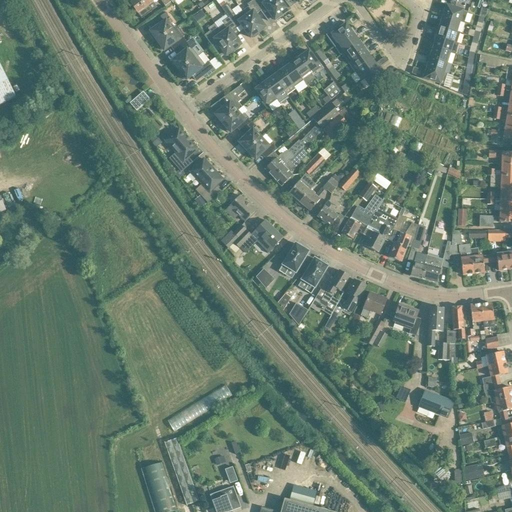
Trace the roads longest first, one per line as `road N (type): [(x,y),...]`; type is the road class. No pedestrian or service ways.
road 1 (residential): [(183,111),(268,206),(346,261),(428,295),(509,291)]
road 2 (residential): [(183,111),(338,0)]
road 3 (residential): [(97,0),(183,111)]
